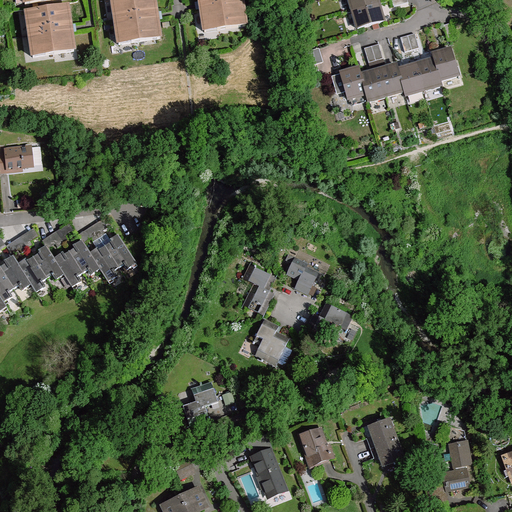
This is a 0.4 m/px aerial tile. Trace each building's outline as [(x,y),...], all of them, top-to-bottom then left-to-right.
[(158,0),(122,0),(113,1),(119,42),(164,36),(158,0)] [(245,0),(200,0),(205,30),(249,24),(245,0)] [(375,0),(349,0),(353,12),(376,5),(375,0)] [(378,10),(376,5),(353,12),(358,30),(385,22),(381,9),(378,10)] [(70,7),(27,13),(33,59),(77,52),(70,7)] [(452,24),(445,26),(449,40),(456,38),(452,24)] [(416,35),(409,37),(413,51),(420,49),(416,35)] [(409,37),(401,39),(405,53),(413,51),(409,37)] [(379,45),(372,47),(377,61),(384,59),(379,45)] [(372,47),(365,49),(369,64),(377,61),(372,47)] [(309,67),(323,62),(319,48),(305,53),(309,67)] [(434,58),(434,61),(441,82),(459,76),(451,50),(438,54),(439,57),(434,58)] [(384,59),(377,61),(378,68),(386,66),(384,59)] [(378,68),(377,61),(369,64),(371,70),(378,68)] [(422,67),(418,68),(425,92),(442,86),(441,82),(434,61),(422,64),(422,67)] [(385,72),(380,74),(387,97),(405,92),(399,71),(397,66),(384,70),(385,72)] [(412,67),(399,71),(405,92),(406,97),(425,92),(418,68),(412,69),(412,67)] [(354,71),(341,75),(342,78),(345,88),(349,100),(367,96),(361,76),(360,72),(355,73),(354,71)] [(374,73),(361,76),(367,96),(369,103),(387,97),(380,74),(375,75),(374,73)] [(337,90),(345,88),(342,78),(334,80),(337,90)] [(33,146),(6,148),(8,173),(35,169),(33,146)] [(0,311),(6,307),(3,302),(12,297),(8,292),(19,285),(22,290),(31,285),(36,293),(45,287),(42,282),(52,275),(55,280),(64,275),(72,287),(81,281),(78,276),(88,270),(91,275),(100,269),(109,282),(118,276),(114,271),(124,264),(128,270),(137,263),(118,234),(110,240),(112,242),(99,250),(97,248),(90,253),(82,240),(73,246),(74,248),(64,255),(63,253),(54,258),(46,246),(38,251),(39,253),(26,261),(25,259),(18,264),(13,256),(3,262),(5,264),(0,266),(0,311)] [(300,281),(295,290),(308,296),(319,273),(307,268),(308,265),(296,259),(288,276),(300,281)] [(249,310),(264,317),(275,295),(270,292),(276,279),(251,266),(244,280),(260,288),(256,295),(249,310)] [(249,310),(256,295),(250,293),(244,307),(249,310)] [(315,315),(309,327),(328,337),(334,326),(347,331),(353,318),(326,305),(320,318),(315,315)] [(261,346),(256,356),(277,367),(279,364),(285,367),(293,352),(286,348),(290,339),(277,333),(279,328),(265,321),(254,343),(261,346)] [(196,403),(183,407),(188,422),(208,415),(206,407),(218,403),(212,383),(191,390),(196,403)] [(247,386),(233,391),(240,410),(254,405),(247,386)] [(210,420),(208,415),(188,422),(190,427),(210,420)] [(389,421),(370,428),(373,438),(377,447),(397,439),(389,421)] [(438,440),(451,444),(455,468),(465,466),(470,465),(465,433),(443,425),(438,440)] [(324,440),(321,430),(301,436),(313,466),(333,459),(329,446),(325,447),(323,440),(324,440)] [(372,449),(377,447),(373,438),(368,439),(372,449)] [(397,439),(377,447),(380,457),(384,467),(404,459),(397,439)] [(377,447),(372,449),(375,458),(380,457),(377,447)] [(271,451),(253,458),(269,498),(287,491),(271,451)] [(189,459),(175,465),(181,479),(195,473),(189,459)] [(456,473),(444,475),(446,486),(447,491),(469,487),(465,466),(455,468),(456,473)] [(436,511),(440,511),(450,510),(447,491),(446,486),(429,489),(430,495),(433,494),(436,511)] [(198,489),(163,506),(165,511),(199,511),(205,510),(200,499),(203,498),(198,489)]
